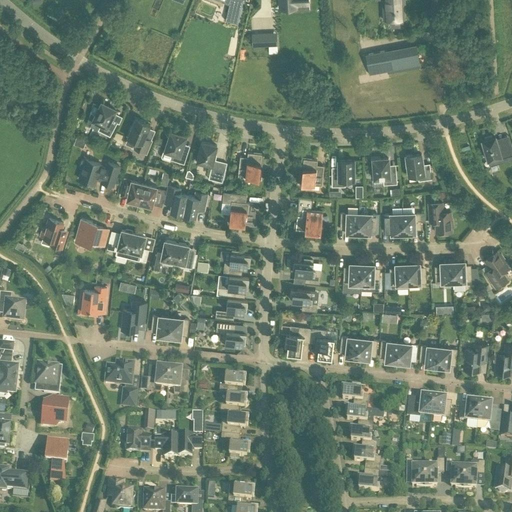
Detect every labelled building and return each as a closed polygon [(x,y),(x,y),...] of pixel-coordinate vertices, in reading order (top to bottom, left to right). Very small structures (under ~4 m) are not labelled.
[(230,0),(225,21),(238,24),(243,0),(230,0)] [(402,0),(395,0),(383,1),(384,20),(404,19),(402,0)] [(44,16),(58,24),(60,20),(46,12),(44,16)] [(269,32),(259,33),(260,45),(269,45),(269,32)] [(370,74),(387,70),(384,52),(366,56),(370,74)] [(101,125),(98,130),(110,136),(116,125),(110,121),(116,110),(101,103),(100,106),(93,103),(89,119),(101,125)] [(144,138),(150,125),(135,119),(127,138),(135,141),(132,147),(146,153),(151,141),(144,138)] [(171,132),(164,151),(163,152),(161,156),(162,159),(170,161),(171,160),(184,164),(188,151),(182,149),(186,137),(171,132)] [(498,148),(495,137),(492,138),(491,135),(484,137),(485,140),(482,141),(484,147),(481,148),(483,155),(486,154),(488,161),(496,158),(498,164),(511,159),(511,146),(511,144),(498,148)] [(222,182),(227,163),(213,160),(217,145),(201,142),(196,162),(212,166),(208,179),(222,182)] [(260,181),(261,175),(259,175),(262,154),(248,153),(247,157),(240,156),(238,177),(251,178),(251,180),(260,181)] [(418,181),(432,179),(429,164),(423,164),(421,154),(406,156),(408,176),(417,175),(418,181)] [(383,185),(397,184),(396,170),(389,171),(388,158),(380,159),(380,157),(371,158),(371,162),(372,162),(374,179),(374,183),(383,182),(383,185)] [(101,164),(86,159),(85,161),(83,160),(81,161),(80,167),(80,168),(82,169),(79,179),(94,184),(96,177),(102,179),(101,182),(113,186),(119,166),(108,162),(106,168),(100,166),(101,164)] [(322,186),(324,166),(317,165),(317,160),(303,159),(301,179),(299,179),(299,185),(308,186),(308,184),(322,186)] [(345,180),(354,180),(354,160),(338,160),(338,173),(331,173),(332,187),(345,186),(345,180)] [(139,203),(144,184),(131,181),(131,182),(124,180),(121,193),(128,194),(126,200),(139,203)] [(160,202),(163,190),(156,188),(156,187),(144,184),(139,203),(152,206),(153,201),(160,202)] [(183,213),(187,195),(179,193),(180,188),(168,186),(166,198),(172,200),(170,211),(171,211),(171,212),(172,214),(173,214),(175,215),(177,215),(178,214),(178,212),(183,213)] [(205,206),(207,194),(196,191),(195,197),(187,195),(183,213),(187,214),(188,216),(188,217),(189,218),(192,218),(193,218),(194,217),(195,216),(196,216),(198,205),(205,206)] [(255,211),(251,210),(251,203),(246,202),(246,195),(223,192),(222,202),(231,204),(230,214),(228,214),(227,223),(233,224),(233,222),(254,225),(255,211)] [(299,197),(297,215),(295,229),(316,232),(316,233),(322,234),(323,224),(321,224),(322,211),(311,210),(312,198),(299,197)] [(451,212),(443,212),(442,202),(428,203),(429,220),(435,220),(436,233),(452,232),(452,228),(453,228),(453,220),(451,220),(451,212)] [(358,236),(359,214),(341,213),(340,226),(346,226),(346,233),(349,233),(349,236),(358,236)] [(415,226),(421,226),(420,213),(402,214),(403,236),(412,236),(412,233),(415,233),(415,226)] [(377,227),(377,214),(359,214),(358,236),(367,236),(367,234),(370,234),(370,227),(377,227)] [(394,236),(403,236),(402,214),(384,214),(385,234),(394,234),(394,236)] [(61,248),(66,234),(60,232),(63,223),(49,218),(45,229),(43,229),(41,236),(43,237),(43,238),(57,242),(55,247),(61,248)] [(104,245),(109,229),(92,224),(93,222),(81,219),(75,241),(90,245),(91,242),(104,245)] [(115,254),(127,257),(134,233),(132,232),(132,230),(126,228),(125,231),(122,230),(121,234),(111,231),(107,249),(116,251),(115,254)] [(134,233),(127,257),(146,262),(149,250),(143,248),(146,236),(144,235),(144,234),(136,232),(136,233),(134,233)] [(172,265),(173,261),(177,243),(175,242),(175,241),(167,239),(167,241),(165,240),(162,253),(155,251),(152,269),(159,270),(161,263),(172,265)] [(192,268),(195,253),(188,251),(189,245),(185,245),(185,243),(179,242),(179,243),(177,243),(173,261),(184,264),(184,267),(192,268)] [(247,265),(249,266),(250,256),(240,254),(240,251),(232,250),(232,253),(230,253),(229,261),(225,260),(223,273),(241,275),(242,268),(246,268),(247,265)] [(486,275),(489,279),(488,280),(493,287),(494,286),(496,288),(508,280),(502,272),(509,268),(504,261),(505,260),(500,253),(499,254),(497,251),(484,261),(491,271),(486,275)] [(312,263),(312,260),(304,259),(304,262),(293,260),(292,268),(295,269),(294,273),(305,275),(304,282),(319,284),(321,270),(313,269),(313,263),(312,263)] [(453,282),(453,289),(462,288),(464,287),(465,285),(465,283),(465,282),(471,281),(471,268),(465,269),(464,262),(461,262),(461,259),(452,260),(453,282)] [(435,283),(453,282),(452,260),(443,260),(443,263),(440,263),(441,270),(434,270),(435,283)] [(361,293),(362,262),(353,261),(353,264),(350,264),(350,271),(343,270),(343,283),(342,292),(361,293)] [(408,284),(426,283),(426,270),(420,271),(419,264),(416,264),(416,261),(407,262),(408,288),(409,288),(408,284)] [(362,262),(361,293),(361,291),(379,291),(380,272),(374,272),(374,265),(371,264),(371,262),(362,262)] [(390,289),(408,288),(407,262),(398,262),(398,264),(395,264),(396,272),(389,272),(390,289)] [(198,263),(197,272),(208,273),(209,263),(198,263)] [(4,270),(2,277),(9,279),(11,272),(4,270)] [(248,288),(249,278),(229,276),(227,288),(217,287),(216,295),(235,297),(235,289),(245,291),(245,288),(248,288)] [(104,313),(107,287),(95,286),(95,291),(84,290),(84,291),(81,290),(79,313),(96,315),(97,312),(104,313)] [(310,297),(310,290),(290,288),(290,296),(292,296),(291,301),(302,302),(302,310),(316,312),(317,304),(312,303),(312,297),(310,297)] [(152,289),(151,298),(160,299),(160,289),(152,289)] [(490,300),(495,296),(491,289),(487,292),(490,300)] [(320,304),(329,304),(330,291),(320,291),(320,304)] [(23,321),(25,301),(11,300),(11,294),(0,293),(0,304),(5,305),(4,315),(9,315),(8,320),(23,321)] [(73,305),(74,295),(62,293),(62,294),(66,304),(73,305)] [(246,310),(247,300),(227,298),(226,311),(216,310),(215,318),(233,320),(234,312),(244,313),(244,310),(246,310)] [(145,320),(147,303),(132,301),(131,311),(123,310),(121,330),(124,330),(126,332),(132,333),(135,332),(137,332),(139,319),(145,320)] [(383,313),(382,321),(389,322),(390,314),(383,313)] [(168,340),(171,317),(153,315),(151,328),(157,329),(157,336),(159,336),(159,339),(168,340)] [(187,332),(189,319),(171,317),(168,340),(177,341),(178,338),(180,338),(181,332),(187,332)] [(246,333),(234,332),(235,324),(217,322),(216,330),(220,330),(219,341),(225,342),(225,344),(226,344),(226,347),(234,348),(234,345),(242,346),(243,343),(245,343),(246,333)] [(309,342),(311,328),(298,327),(297,335),(286,334),(285,344),(287,345),(286,354),(301,356),(302,342),(309,342)] [(324,338),(325,330),(311,328),(309,342),(316,343),(315,348),(318,348),(317,357),(331,359),(334,339),(324,338)] [(357,360),(359,338),(341,336),(340,349),(346,350),(345,357),(348,357),(348,359),(357,360)] [(376,353),(378,340),(359,338),(357,360),(366,361),(366,359),(369,359),(370,352),(376,353)] [(397,365),(399,342),(381,340),(380,353),(386,354),(385,361),(388,362),(388,364),(397,365)] [(14,393),(17,367),(11,366),(13,352),(14,344),(0,342),(0,350),(4,351),(0,360),(0,394),(6,395),(6,392),(14,393)] [(416,358),(417,345),(399,342),(397,365),(406,366),(406,364),(409,364),(410,357),(416,358)] [(487,359),(488,345),(474,344),(473,351),(465,350),(463,370),(479,372),(481,359),(487,359)] [(510,375),(511,362),(511,345),(505,344),(504,351),(494,350),(493,362),(495,362),(494,373),(510,375)] [(437,369),(439,347),(421,345),(419,358),(426,359),(425,366),(428,366),(427,368),(437,369)] [(456,362),(457,349),(439,347),(437,369),(446,370),(446,368),(449,368),(449,361),(456,362)] [(135,407),(137,392),(131,391),(134,364),(122,362),(122,364),(117,363),(116,367),(112,366),(107,368),(105,382),(125,385),(124,390),(122,406),(135,407)] [(59,394),(61,379),(56,378),(58,366),(38,364),(36,384),(45,385),(44,393),(59,394)] [(167,388),(170,365),(164,365),(162,365),(162,367),(157,366),(156,379),(148,378),(147,391),(161,393),(161,387),(167,388)] [(187,396),(188,383),(181,382),(182,369),(178,368),(178,367),(175,366),(170,365),(167,388),(174,388),(174,394),(187,396)] [(227,394),(237,395),(238,388),(242,388),(243,386),(245,386),(246,376),(226,374),(225,386),(220,386),(219,393),(227,394)] [(208,390),(208,383),(198,382),(197,389),(208,390)] [(366,409),(368,410),(369,396),(361,395),(361,389),(360,389),(360,386),(352,385),(352,388),(341,386),(340,394),(343,395),(342,399),(353,401),(353,408),(366,409)] [(420,415),(431,417),(434,394),(425,393),(425,396),(422,395),(421,398),(421,402),(415,402),(408,401),(407,416),(410,416),(419,417),(420,415)] [(247,396),(237,395),(227,394),(226,406),(221,406),(220,413),(228,414),(238,415),(239,408),(243,409),(244,406),(246,406),(247,396)] [(450,419),(451,406),(445,405),(446,398),(443,398),(443,395),(434,394),(431,417),(450,419)] [(66,415),(68,399),(52,398),(52,404),(45,403),(44,407),(43,407),(42,416),(43,416),(42,425),(55,426),(55,422),(63,423),(64,415),(66,415)] [(477,422),(480,400),(471,398),(470,401),(467,400),(467,407),(460,407),(459,420),(477,422)] [(480,400),(477,422),(488,423),(490,431),(498,432),(501,411),(497,411),(490,410),(491,407),(491,403),(488,403),(489,401),(480,400)] [(370,430),(372,430),(373,419),(384,420),(385,412),(368,410),(366,409),(353,408),(346,407),(345,415),(347,415),(347,420),(358,421),(357,428),(370,430)] [(511,407),(510,407),(508,420),(502,419),(501,436),(511,437),(511,407)] [(192,412),(192,422),(193,422),(202,422),(203,412),(192,412)] [(249,416),(238,415),(228,414),(228,422),(223,421),(221,434),(239,436),(240,428),(245,429),(245,426),(247,426),(249,416)] [(0,447),(4,448),(5,445),(9,446),(11,423),(0,422),(0,421),(1,415),(0,415),(0,447)] [(87,424),(85,431),(92,434),(94,426),(87,424)] [(203,432),(221,434),(222,426),(203,424),(203,432)] [(370,430),(357,428),(350,428),(349,436),(351,436),(351,441),(362,442),(361,449),(373,450),(376,451),(377,443),(371,437),(369,437),(370,430)] [(150,448),(151,436),(141,435),(141,430),(128,429),(126,452),(139,453),(140,447),(150,448)] [(178,437),(178,457),(178,456),(191,456),(192,449),(201,449),(201,436),(193,436),(185,436),(185,434),(181,434),(181,436),(178,435),(178,437)] [(239,443),(239,436),(221,434),(220,442),(230,443),(229,455),(230,455),(230,458),(238,459),(239,456),(247,457),(247,454),(249,455),(250,445),(239,443)] [(93,444),(93,443),(94,436),(82,435),(81,443),(83,443),(82,447),(91,448),(92,444),(93,444)] [(178,437),(176,437),(176,435),(171,435),(171,437),(163,437),(155,437),(155,450),(164,450),(164,457),(178,457),(178,437)] [(441,445),(450,446),(451,436),(442,435),(442,438),(441,445)] [(458,447),(459,439),(452,438),(451,446),(458,447)] [(66,464),(69,443),(64,443),(64,440),(58,439),(58,442),(48,441),(45,462),(52,463),(51,474),(65,475),(64,464),(66,464)] [(373,450),(361,449),(353,448),(352,456),(354,456),(354,461),(365,462),(364,470),(379,472),(379,471),(380,467),(381,458),(372,457),(373,450)] [(424,489),(424,466),(412,466),(412,460),(406,460),(406,473),(412,473),(412,486),(416,486),(416,488),(419,488),(424,489)] [(444,473),(444,460),(437,460),(437,466),(424,466),(424,489),(430,488),(432,488),(432,486),(437,486),(437,473),(444,473)] [(463,490),(464,467),(452,466),(452,460),(446,460),(445,473),(451,474),(451,487),(455,487),(455,488),(457,489),(463,490)] [(511,461),(506,461),(505,470),(497,469),(494,489),(498,489),(499,492),(505,492),(507,491),(511,491),(511,480),(511,461)] [(464,467),(463,490),(469,490),(471,489),(471,488),(475,488),(476,475),(484,475),(485,462),(477,462),(473,462),(471,463),(470,467),(464,467)] [(0,490),(6,492),(6,490),(14,491),(13,496),(28,498),(29,492),(30,485),(27,485),(28,477),(8,475),(8,471),(0,470),(0,490)] [(378,479),(379,472),(364,470),(363,477),(357,477),(356,485),(359,485),(358,490),(378,492),(379,486),(377,486),(377,479),(378,479)] [(132,493),(132,491),(123,490),(124,482),(109,481),(108,497),(114,497),(113,507),(115,507),(115,508),(115,509),(116,510),(117,510),(117,511),(118,511),(119,511),(119,510),(120,510),(121,509),(121,508),(121,507),(131,508),(131,500),(132,500),(133,500),(133,499),(134,499),(135,498),(135,497),(135,496),(135,495),(134,494),(133,493),(132,493)] [(238,506),(245,507),(246,499),(251,500),(251,497),(254,498),(255,488),(230,485),(227,505),(238,506)] [(169,511),(170,503),(164,503),(164,491),(155,490),(155,489),(153,488),(150,488),(149,489),(149,490),(144,490),(144,510),(163,511),(162,511),(169,511)] [(202,511),(203,502),(197,502),(197,499),(194,499),(195,492),(186,492),(177,489),(176,505),(192,506),(191,511),(202,511)] [(102,511),(105,502),(98,500),(94,511),(102,511)]
